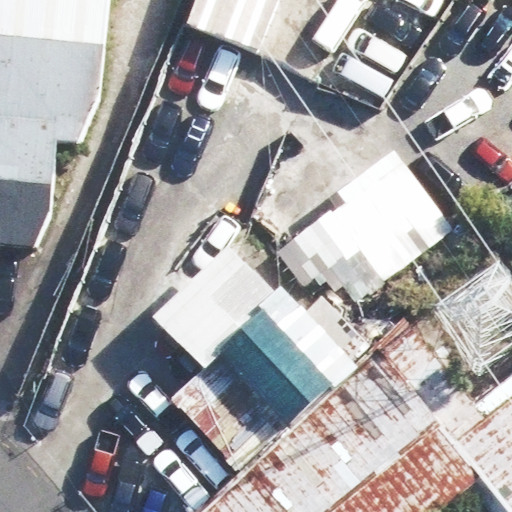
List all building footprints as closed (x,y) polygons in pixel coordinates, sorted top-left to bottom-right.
[(0,0),(0,120),(81,129),(101,131),(114,0),(0,0)] [(264,60),(287,0),(198,0),(187,30),(264,60)] [(78,151),(81,129),(0,120),(0,252),(35,256),(55,220),(63,149),(78,151)] [(401,158),(272,249),(306,298),(322,287),(335,278),(357,309),(458,238),(401,158)] [(392,342),(205,511),(431,511),(465,480),(490,511),(511,511),(511,410),(482,432),(392,342)]
